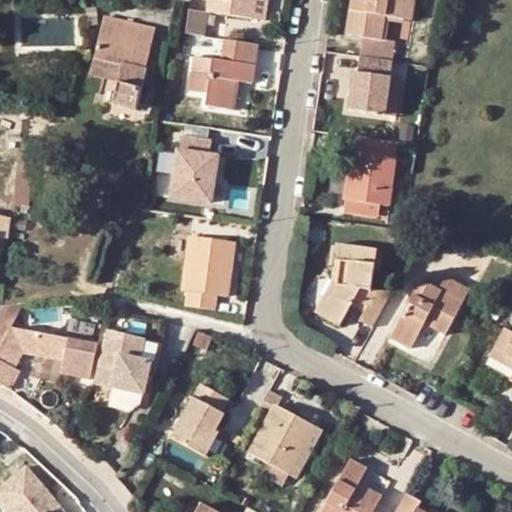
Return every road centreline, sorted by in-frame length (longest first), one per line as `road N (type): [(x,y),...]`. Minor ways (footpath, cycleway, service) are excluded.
road 1 (unclassified): [(511,471),(286,348),(276,335),(269,309),(313,0)]
road 2 (residential): [(113,511),(48,444),(0,410)]
